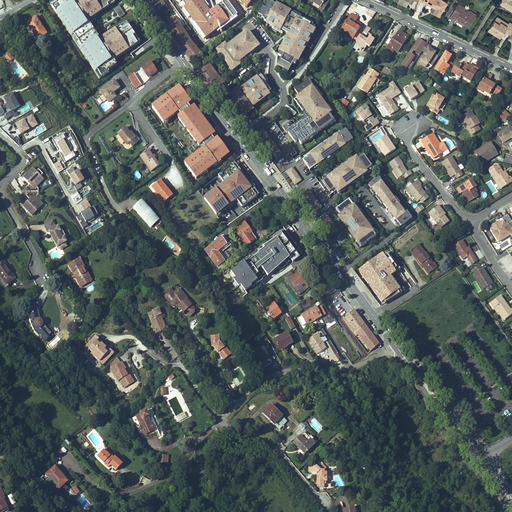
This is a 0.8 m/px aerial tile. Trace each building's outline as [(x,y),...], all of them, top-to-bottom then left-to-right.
[(107,8),(114,3),(112,0),(74,0),(73,1),(72,0),(56,0),(54,1),(55,4),(51,7),(96,76),(100,74),(101,77),(117,66),(113,60),(140,42),(126,22),(99,39),(88,22),(107,8)] [(156,0),(156,1),(151,4),(156,12),(165,5),(161,0),(156,0)] [(205,4),(208,0),(207,0),(189,0),(192,2),(199,10),(191,20),(194,23),(203,13),(209,7),(205,4)] [(320,8),(319,10),(322,12),(329,2),(326,0),(325,0),(309,0),(320,8)] [(436,7),(433,12),(439,16),(447,3),(441,0),(424,0),(427,2),(427,3),(433,7),(434,6),(436,7)] [(511,0),(500,0),(498,3),(511,11),(511,0)] [(224,1),(217,9),(224,15),(223,16),(232,23),(240,14),(235,10),(235,11),(230,8),(231,7),(224,1)] [(302,20),(269,2),(266,10),(262,8),(258,16),(265,20),(264,21),(291,35),(289,41),(287,40),(278,58),(281,59),(277,67),(288,71),(291,64),(294,65),(315,27),(311,25),(312,23),(303,18),(302,20)] [(114,10),(119,19),(125,15),(119,6),(114,10)] [(464,23),(469,26),(476,14),(470,11),(466,12),(464,10),(457,6),(450,17),(456,21),(457,19),(459,20),(460,23),(463,25),(464,23)] [(351,14),(340,32),(345,35),(346,34),(353,38),(353,39),(361,27),(360,27),(355,23),(356,22),(358,18),(355,16),(351,14)] [(36,17),(27,23),(29,27),(35,35),(38,39),(46,34),(36,17)] [(169,29),(172,35),(181,28),(177,22),(173,17),(164,23),(169,29)] [(511,31),(511,24),(509,22),(508,24),(496,17),(490,28),(497,32),(497,33),(501,36),(502,35),(504,31),(506,32),(510,35),(511,31)] [(29,27),(27,29),(32,37),(35,35),(29,27)] [(174,38),(176,40),(185,34),(181,28),(172,35),(174,38)] [(497,32),(490,28),(488,29),(500,37),(501,36),(497,33),(497,32)] [(225,44),(218,49),(225,59),(233,70),(241,65),(238,61),(243,58),(246,61),(251,57),(249,53),(259,47),(248,31),(226,47),(225,44)] [(388,46),(384,51),(391,55),(394,50),(397,53),(408,37),(404,34),(399,31),(393,40),(392,40),(388,46)] [(176,40),(182,49),(187,56),(191,61),(201,54),(207,49),(205,47),(200,50),(201,51),(199,52),(191,42),(185,34),(176,40)] [(361,36),(353,48),(357,51),(359,48),(363,52),(367,46),(369,47),(374,40),(370,37),(367,40),(361,36)] [(444,75),(450,66),(447,64),(452,56),(449,54),(446,52),(441,60),(442,61),(441,61),(440,61),(435,69),(444,75)] [(150,62),(142,68),(148,77),(157,72),(153,67),(150,62)] [(214,91),(224,84),(209,64),(199,71),(207,82),(214,91)] [(452,73),(460,78),(461,77),(467,68),(468,66),(464,64),(462,67),(462,68),(460,67),(461,66),(457,64),(452,73)] [(467,68),(461,77),(470,82),(476,73),(472,70),(471,72),(470,71),(471,70),(473,66),(469,64),(468,66),(467,68)] [(381,73),(386,76),(390,71),(385,67),(381,73)] [(363,79),(358,87),(367,93),(379,75),(370,70),(365,78),(364,80),(363,79)] [(483,92),(489,95),(492,91),(499,95),(502,90),(495,86),(489,82),(490,80),(492,76),(487,73),(477,89),(483,93),(483,92)] [(129,78),(138,91),(141,89),(140,87),(142,85),(134,74),(129,78)] [(239,91),(237,88),(229,94),(245,115),(253,109),(251,107),(264,97),(265,99),(274,92),(269,85),(268,86),(260,75),(239,91)] [(119,88),(114,81),(100,91),(108,103),(116,97),(113,93),(119,88)] [(302,145),(335,121),(330,114),(327,111),(329,110),(320,97),(315,91),(308,81),(295,90),(299,96),(296,98),(299,101),(305,110),(307,112),(310,116),(307,118),(303,121),(303,122),(299,125),(298,123),(294,126),(295,128),(288,133),(295,142),(298,140),(302,145)] [(403,92),(410,102),(425,92),(418,82),(403,92)] [(177,87),(151,107),(163,124),(191,104),(177,87)] [(396,96),(391,88),(377,97),(390,116),(395,112),(398,110),(392,101),(391,101),(390,100),(391,100),(396,96)] [(4,107),(1,108),(0,106),(0,105),(0,115),(4,114),(7,119),(12,116),(15,115),(14,113),(13,111),(16,109),(14,104),(18,102),(16,98),(18,97),(15,92),(12,94),(12,95),(5,99),(7,103),(8,105),(4,107)] [(437,116),(445,101),(433,94),(425,110),(437,116)] [(338,104),(343,110),(348,102),(342,98),(338,104)] [(305,110),(299,101),(297,103),(303,111),(305,110)] [(18,108),(20,113),(30,109),(28,104),(18,108)] [(356,111),(367,126),(368,124),(371,129),(379,123),(376,119),(374,120),(369,113),(367,110),(369,109),(366,105),(356,111)] [(214,135),(193,107),(176,119),(198,147),(214,135)] [(502,109),(495,118),(499,120),(505,112),(502,109)] [(469,131),(472,136),(480,130),(478,126),(480,124),(475,117),(473,118),(469,112),(461,117),(465,124),(466,123),(468,126),(470,130),(469,131)] [(505,112),(499,120),(506,120),(510,115),(505,112)] [(38,126),(32,116),(15,125),(21,136),(38,126)] [(126,127),(118,134),(127,145),(130,143),(132,147),(138,143),(135,139),(130,133),(126,127)] [(497,135),(503,143),(508,139),(510,138),(511,138),(511,128),(509,127),(497,135)] [(264,129),(258,133),(276,159),(282,154),(264,129)] [(307,157),(303,160),(310,170),(314,168),(313,167),(320,162),(321,163),(322,162),(326,159),(334,154),(333,153),(337,150),(337,151),(338,151),(342,148),(341,147),(348,142),(349,143),(353,140),(346,130),(342,133),(337,137),(338,138),(329,144),(328,142),(321,148),(322,149),(312,156),(311,155),(307,158),(307,157)] [(426,143),(427,142),(432,151),(436,157),(451,148),(445,140),(442,142),(441,143),(437,137),(438,136),(436,132),(427,137),(424,139),(426,143)] [(379,148),(385,157),(395,150),(390,142),(388,140),(389,139),(387,135),(377,142),(381,147),(379,148)] [(65,140),(63,136),(53,141),(65,163),(75,158),(73,154),(71,155),(64,141),(65,140)] [(228,155),(216,139),(183,163),(196,180),(228,155)] [(476,155),(482,165),(486,162),(485,161),(491,157),(492,159),(498,155),(491,143),(480,149),(481,151),(476,154),(476,155)] [(154,155),(149,149),(141,155),(152,171),(160,165),(157,160),(154,155)] [(334,154),(326,159),(327,161),(339,152),(338,151),(337,151),(337,150),(333,153),(334,154)] [(329,193),(333,186),(336,191),(338,193),(342,190),(344,189),(352,183),(354,182),(352,180),(356,177),(358,179),(359,178),(366,173),(366,172),(372,167),(363,155),(357,160),(356,157),(353,160),(351,161),(351,162),(348,164),(347,164),(343,166),(343,167),(336,173),(335,172),(329,177),(324,180),(319,183),(323,189),(325,187),(329,193)] [(402,176),(404,179),(412,175),(409,171),(407,172),(403,166),(402,167),(401,166),(403,165),(398,157),(390,163),(394,170),(393,171),(396,175),(397,174),(399,178),(402,176)] [(451,157),(442,162),(447,171),(448,171),(453,176),(455,175),(457,179),(463,175),(451,157)] [(235,163),(233,165),(257,196),(259,195),(251,185),(235,163)] [(333,170),(335,172),(336,173),(343,167),(343,166),(342,164),(333,170)] [(257,196),(233,165),(219,175),(225,183),(205,199),(217,215),(237,199),(243,207),(257,196)] [(495,165),(488,170),(493,179),(495,178),(498,183),(501,184),(503,188),(509,185),(511,182),(511,180),(511,178),(508,177),(507,175),(506,175),(504,172),(503,173),(499,167),(495,165)] [(73,168),(67,172),(76,185),(74,186),(77,190),(82,187),(80,183),(84,180),(78,171),(75,173),(73,168)] [(301,180),(293,168),(287,172),(295,185),(301,180)] [(39,192),(39,188),(37,187),(38,186),(37,185),(40,182),(38,180),(40,178),(35,174),(37,172),(33,169),(24,178),(28,183),(29,182),(31,183),(30,184),(27,188),(31,192),(27,196),(30,200),(31,201),(30,203),(28,202),(24,206),(33,215),(36,212),(35,211),(40,206),(38,204),(40,202),(37,200),(38,199),(37,197),(39,196),(39,192)] [(40,178),(38,180),(40,182),(37,185),(38,186),(44,180),(37,172),(35,174),(40,178)] [(395,224),(399,230),(415,218),(403,203),(400,206),(399,204),(400,203),(396,198),(395,199),(384,186),(385,185),(379,178),(368,186),(371,190),(372,189),(377,196),(378,196),(383,203),(382,203),(385,207),(386,206),(394,217),(393,217),(397,222),(395,224)] [(493,179),(500,190),(503,188),(501,184),(498,183),(495,178),(493,179)] [(457,189),(460,194),(462,193),(463,192),(465,194),(464,196),(466,200),(469,198),(471,201),(478,197),(476,193),(478,192),(475,188),(476,187),(472,179),(457,189)] [(411,195),(417,202),(420,200),(423,203),(428,198),(421,189),(419,186),(420,186),(421,185),(418,180),(408,189),(412,194),(411,195)] [(160,181),(152,187),(164,202),(172,195),(160,181)] [(27,196),(31,192),(27,188),(23,192),(27,196)] [(77,203),(82,199),(77,192),(72,195),(77,203)] [(309,192),(304,196),(315,212),(320,208),(309,192)] [(44,205),(38,199),(37,200),(40,202),(38,204),(40,206),(35,211),(36,212),(44,205)] [(357,243),(360,248),(376,236),(372,231),(353,204),(350,200),(336,210),(340,216),(341,215),(345,221),(342,222),(352,236),(353,237),(357,243)] [(88,202),(81,206),(85,212),(77,217),(83,228),(88,225),(86,221),(98,214),(94,207),(91,208),(88,202)] [(151,230),(160,222),(142,202),(133,210),(151,230)] [(418,215),(424,209),(421,205),(415,212),(418,215)] [(431,217),(440,229),(449,222),(444,216),(440,210),(441,209),(438,206),(431,211),(434,215),(431,217)] [(331,234),(332,235),(338,231),(326,216),(321,220),(331,234)] [(66,234),(62,229),(64,228),(60,223),(58,224),(54,218),(46,224),(50,231),(52,230),(56,235),(58,238),(62,244),(64,243),(70,238),(71,237),(67,232),(66,234)] [(508,223),(506,224),(505,225),(502,224),(501,223),(500,221),(498,222),(493,225),(492,228),(491,231),(496,239),(499,237),(500,238),(502,240),(510,236),(510,233),(511,229),(508,223)] [(245,223),(235,230),(246,246),(254,240),(250,234),(252,233),(245,223)] [(270,240),(272,243),(265,248),(263,246),(237,265),(238,266),(231,271),(247,293),(261,282),(259,280),(278,267),(277,266),(278,265),(281,269),(287,264),(284,260),(289,256),(293,261),(298,256),(290,245),(285,249),(284,246),(289,243),(281,232),(270,240)] [(224,236),(222,237),(227,245),(218,252),(225,261),(226,260),(221,253),(231,246),(224,236)] [(222,237),(205,250),(217,266),(225,261),(218,252),(227,245),(222,237)] [(467,248),(462,241),(454,246),(463,260),(467,258),(469,261),(475,257),(472,254),(471,255),(467,248)] [(420,246),(411,253),(414,256),(422,250),(420,246)] [(433,264),(422,250),(414,256),(416,260),(418,259),(428,274),(437,268),(434,263),(433,264)] [(382,254),(357,271),(381,303),(400,290),(391,276),(400,270),(389,252),(383,256),(382,254)] [(80,259),(69,265),(79,284),(90,278),(86,270),(85,270),(83,268),(85,268),(80,259)] [(2,260),(0,262),(0,274),(6,284),(15,279),(12,274),(11,274),(5,265),(2,260)] [(479,266),(469,272),(471,274),(474,272),(474,273),(473,274),(483,290),(493,284),(490,279),(488,279),(487,277),(488,276),(483,268),(481,269),(479,266)] [(287,275),(290,279),(300,294),(309,287),(305,281),(299,272),(294,276),(291,273),(287,275)] [(352,272),(348,276),(360,288),(364,283),(352,272)] [(287,275),(284,278),(297,296),(300,294),(290,279),(287,275)] [(92,281),(90,278),(79,284),(81,287),(92,281)] [(191,283),(195,290),(199,288),(195,280),(191,283)] [(331,284),(319,292),(323,297),(326,295),(335,289),(331,284)] [(189,303),(183,296),(179,292),(175,295),(174,293),(173,293),(169,288),(162,294),(171,306),(176,302),(178,305),(177,306),(179,309),(181,307),(184,311),(188,316),(192,313),(193,309),(188,304),(189,303)] [(505,303),(500,296),(489,304),(493,309),(495,308),(498,313),(499,312),(505,320),(511,314),(511,310),(511,309),(510,309),(507,305),(505,306),(503,304),(505,303)] [(302,306),(303,308),(310,303),(309,302),(310,301),(308,298),(304,301),(306,303),(302,306)] [(274,303),(266,309),(273,319),(281,314),(274,303)] [(301,315),(307,325),(313,322),(313,321),(315,319),(316,320),(322,317),(317,307),(301,315)] [(505,320),(499,312),(498,313),(495,308),(493,309),(502,321),(505,320)] [(153,313),(148,315),(151,322),(152,322),(154,326),(153,326),(156,333),(165,330),(164,327),(165,327),(160,315),(161,315),(158,309),(152,312),(153,313)] [(38,310),(28,313),(32,325),(32,326),(33,327),(33,328),(34,329),(35,330),(36,330),(35,332),(41,338),(49,331),(43,324),(43,322),(42,320),(41,320),(38,310)] [(354,310),(346,316),(354,327),(351,329),(354,333),(356,331),(371,351),(379,344),(360,318),(354,310)] [(290,317),(286,320),(291,330),(295,327),(290,317)] [(49,331),(41,338),(43,341),(51,334),(49,331)] [(287,333),(274,340),(279,348),(285,345),(285,347),(293,343),(287,333)] [(318,333),(308,340),(317,354),(321,352),(326,349),(319,338),(321,337),(318,333)] [(100,338),(96,335),(84,347),(88,351),(90,349),(93,352),(91,353),(103,365),(116,352),(111,348),(109,350),(107,347),(108,346),(102,341),(101,342),(99,340),(100,338)] [(220,341),(220,335),(210,335),(211,346),(212,346),(215,349),(217,352),(223,359),(227,356),(230,353),(226,347),(222,342),(222,341),(220,341)] [(269,354),(264,345),(260,347),(264,357),(267,355),(269,354)] [(251,352),(261,369),(267,366),(272,363),(267,355),(264,357),(260,347),(251,352)] [(337,352),(332,355),(337,360),(341,357),(337,352)] [(130,372),(124,360),(119,362),(122,367),(125,365),(129,373),(130,372)] [(129,373),(125,365),(122,367),(119,362),(112,366),(119,379),(121,378),(126,386),(135,380),(130,372),(129,373)] [(281,417),(276,412),(277,411),(271,405),(263,413),(274,424),(281,417)] [(140,413),(141,414),(136,416),(139,424),(140,423),(142,427),(141,428),(145,435),(149,433),(152,431),(153,431),(154,433),(156,432),(155,430),(157,429),(152,418),(149,420),(148,416),(149,416),(146,410),(140,413)] [(282,431),(287,425),(285,423),(286,421),(282,417),(282,416),(277,411),(276,412),(281,417),(274,424),(279,429),(282,431)] [(315,444),(311,440),(313,438),(311,436),(310,437),(308,435),(307,436),(304,433),(293,443),(298,447),(299,446),(301,449),(300,450),(305,454),(315,444)] [(115,457),(106,448),(104,451),(110,456),(111,455),(114,458),(115,457)] [(104,451),(98,457),(105,464),(106,464),(108,462),(111,465),(116,470),(120,466),(122,464),(115,457),(114,458),(111,455),(110,456),(104,451)] [(168,455),(158,455),(158,463),(168,464),(168,455)] [(327,481),(327,472),(324,472),(324,470),(326,468),(323,465),(323,464),(321,462),(319,462),(315,467),(309,467),(309,472),(316,471),(317,471),(318,472),(317,474),(317,485),(319,488),(331,487),(331,484),(326,484),(324,484),(324,481),(326,481),(327,481)] [(55,466),(46,475),(62,493),(68,488),(65,484),(64,483),(67,480),(55,466)] [(73,496),(79,494),(77,487),(71,489),(73,496)]
